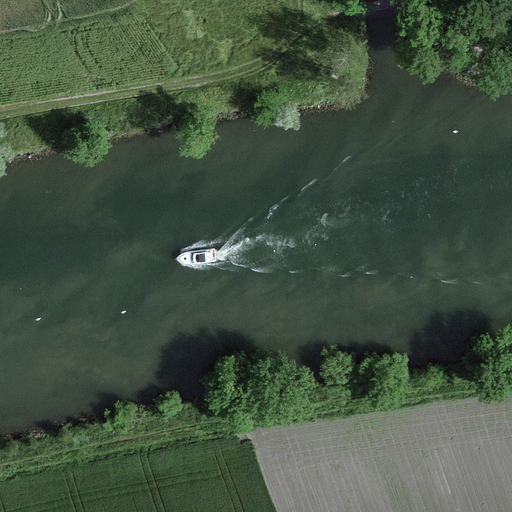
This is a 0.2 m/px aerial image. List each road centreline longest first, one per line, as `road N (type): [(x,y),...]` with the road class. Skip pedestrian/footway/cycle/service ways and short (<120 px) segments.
road 1 (track): [(511,377),(0,467)]
road 2 (track): [(340,12),(256,72),(0,126)]
